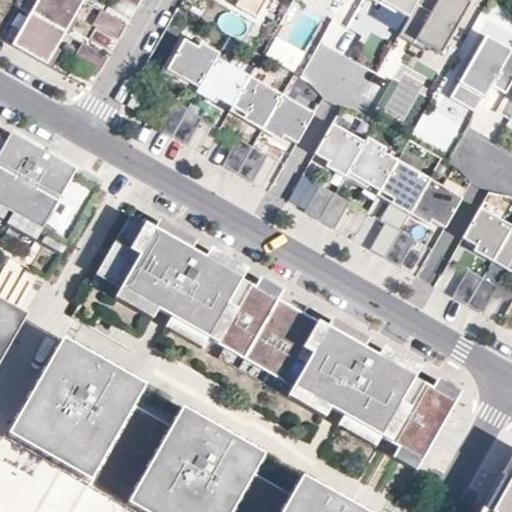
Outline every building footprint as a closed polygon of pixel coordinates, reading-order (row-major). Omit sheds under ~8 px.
[(71,14),(78,0),(38,0),(31,13),(61,30),(71,14)] [(75,17),(84,0),(83,0),(78,0),(71,14),(75,17)] [(237,0),(238,0),(235,6),(257,18),(267,0),(237,0)] [(310,0),(309,3),(333,17),(342,0),(310,0)] [(362,0),(358,9),(372,17),(373,15),(401,30),(418,0),(362,0)] [(436,0),(418,0),(401,30),(391,49),(406,57),(408,53),(419,59),(434,67),(463,15),(436,0)] [(127,24),(102,10),(93,25),(119,39),(127,24)] [(52,47),(61,30),(31,13),(30,14),(21,31),(26,34),(18,49),(47,66),(56,49),(52,47)] [(65,33),(75,17),(71,14),(61,30),(65,33)] [(70,35),(78,19),(75,17),(65,33),(70,35)] [(56,49),(65,33),(61,30),(52,47),(56,49)] [(18,49),(26,34),(21,31),(12,46),(18,49)] [(511,79),(511,51),(484,35),(446,98),(472,113),(488,85),(503,94),(511,79)] [(199,89),(216,59),(183,40),(172,60),(166,70),(199,89)] [(109,57),(83,42),(75,58),(100,72),(109,57)] [(51,68),(60,52),(56,49),(47,66),(51,68)] [(408,53),(406,57),(417,63),(419,59),(408,53)] [(166,70),(172,60),(168,58),(160,73),(166,70)] [(231,108),(248,77),(216,59),(199,89),(218,100),(231,108)] [(182,86),(185,81),(166,70),(160,73),(182,86)] [(281,96),(248,77),(231,108),(264,126),(281,96)] [(218,100),(199,89),(196,94),(215,104),(218,100)] [(137,111),(145,95),(136,90),(127,106),(137,111)] [(314,115),(281,96),(264,126),(283,137),(296,145),(314,115)] [(172,137),(187,110),(172,102),(157,128),(172,137)] [(264,126),(231,108),(229,112),(261,131),(264,126)] [(186,145),(202,118),(187,110),(172,137),(186,145)] [(346,174),(364,143),(331,124),(314,155),(346,174)] [(283,137),(264,126),(261,131),(280,142),(283,137)] [(99,187),(0,130),(0,210),(5,213),(10,216),(39,232),(45,236),(65,247),(99,187)] [(237,174),(252,147),(237,139),(222,166),(237,174)] [(379,192),(396,161),(364,143),(346,174),(379,192)] [(251,182),(267,156),(252,147),(237,174),(251,182)] [(411,211),(429,180),(396,161),(379,192),(411,211)] [(444,229),(462,199),(429,180),(411,211),(430,222),(444,229)] [(319,221),(334,194),(320,186),(304,213),(319,221)] [(411,211),(379,192),(376,197),(409,215),(411,211)] [(334,229),(349,203),(334,194),(319,221),(334,229)] [(494,258),(511,228),(479,209),(461,239),(475,247),(494,258)] [(430,222),(411,211),(409,215),(428,226),(430,222)] [(33,243),(39,232),(10,216),(4,227),(33,243)] [(153,230),(129,216),(95,276),(112,286),(119,289),(156,311),(161,302),(175,310),(170,318),(206,340),(223,349),(285,384),(328,409),(333,401),(347,408),(342,417),(379,438),(397,448),(421,462),(455,403),(431,389),(413,379),(376,358),(325,328),(277,301),(254,288),(240,280),(204,259),(190,251),(153,230)] [(195,242),(158,221),(153,230),(190,251),(195,242)] [(384,258),(400,231),(385,223),(369,250),(384,258)] [(511,228),(494,258),(511,267),(511,228)] [(399,267),(414,240),(400,231),(384,258),(399,267)] [(65,247),(45,236),(39,245),(60,256),(65,247)] [(494,258),(475,247),(472,251),(491,262),(494,258)] [(246,271),(209,250),(204,259),(240,280),(246,271)] [(511,273),(511,267),(494,258),(491,262),(511,273)] [(467,306),(482,278),(467,270),(452,297),(467,306)] [(112,286),(95,276),(89,285),(106,295),(112,286)] [(282,292),(259,278),(254,288),(277,301),(282,292)] [(481,314),(497,287),(482,278),(467,306),(481,314)] [(156,311),(119,289),(113,299),(151,321),(156,311)] [(175,310),(161,302),(156,311),(170,318),(175,310)] [(0,304),(0,320),(7,324),(24,318),(0,304)] [(0,360),(24,318),(7,324),(0,335),(0,360)] [(206,340),(170,318),(164,328),(201,349),(206,340)] [(367,341),(331,319),(325,328),(362,349),(367,341)] [(418,369),(381,348),(376,358),(413,379),(418,369)] [(285,384),(223,349),(217,359),(280,394),(285,384)] [(56,370),(22,429),(96,472),(165,511),(345,511),(142,395),(67,352),(56,370)] [(165,511),(96,472),(22,429),(56,370),(45,363),(2,437),(60,470),(133,511),(165,511)] [(460,393),(436,379),(431,389),(455,403),(460,393)] [(328,409),(291,388),(286,398),(323,419),(328,409)] [(347,408),(333,401),(328,409),(342,417),(347,408)] [(379,438),(342,417),(336,427),(373,448),(379,438)] [(421,462),(397,448),(392,458),(415,472),(421,462)] [(511,511),(511,463),(483,511),(511,511)]
